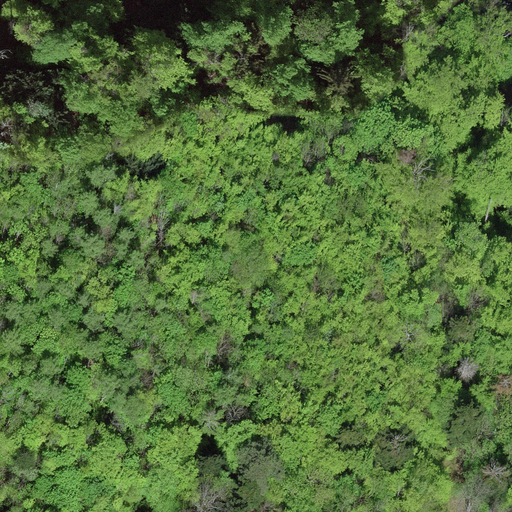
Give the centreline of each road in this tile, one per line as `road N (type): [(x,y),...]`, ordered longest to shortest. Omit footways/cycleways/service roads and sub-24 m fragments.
road 1 (track): [(441,511),(420,340),(379,223),(351,172)]
road 2 (track): [(225,485),(187,343),(100,161)]
road 3 (track): [(237,511),(225,485),(85,321),(0,267)]
